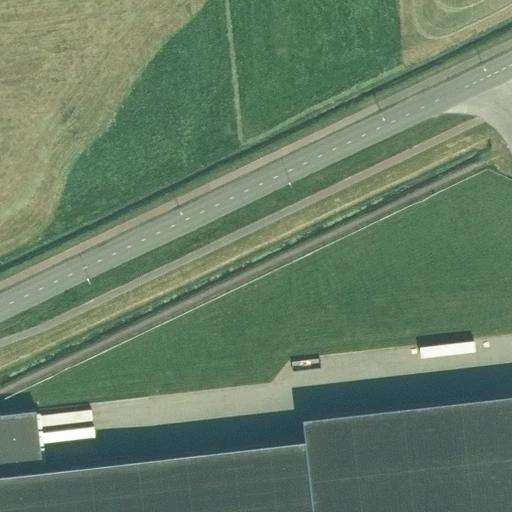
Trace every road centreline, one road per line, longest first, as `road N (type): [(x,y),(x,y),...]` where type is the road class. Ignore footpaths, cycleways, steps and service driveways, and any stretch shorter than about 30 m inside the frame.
road 1 (tertiary): [(0,309),(511,67)]
road 2 (unknown): [(511,360),(326,402),(84,429)]
